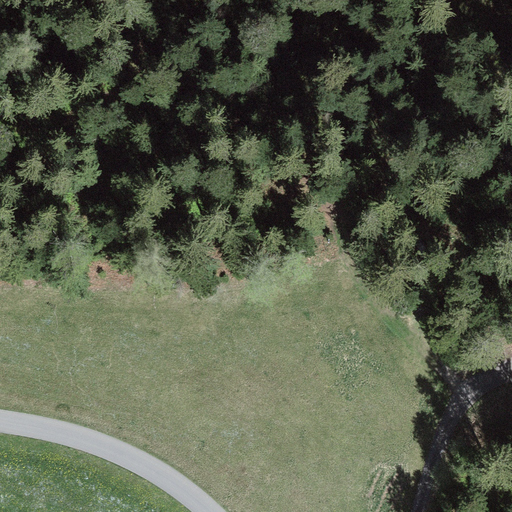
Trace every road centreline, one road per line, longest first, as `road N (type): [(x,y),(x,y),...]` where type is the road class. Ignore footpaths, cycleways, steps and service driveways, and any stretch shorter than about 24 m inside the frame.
road 1 (track): [(140,28),(318,158),(444,270),(481,390)]
road 2 (unclassified): [(212,511),(113,447),(0,418)]
road 3 (track): [(142,0),(140,28),(111,46),(0,36)]
road 4 (track): [(511,378),(468,397),(455,416),(426,511)]
